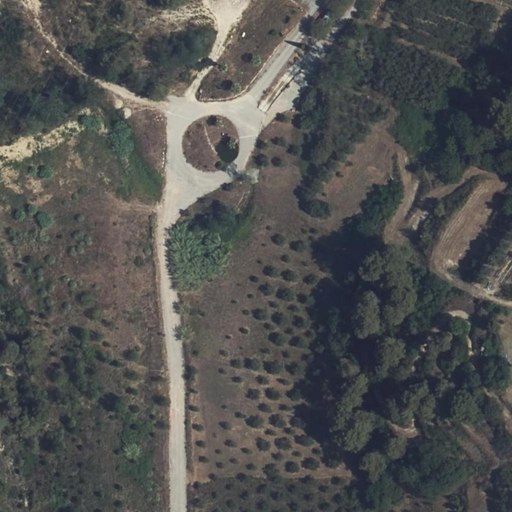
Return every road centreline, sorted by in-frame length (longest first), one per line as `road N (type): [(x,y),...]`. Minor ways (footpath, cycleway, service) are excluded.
road 1 (track): [(193,178),(175,202),(166,238),(179,511)]
road 2 (track): [(183,116),(83,73),(49,36),(32,0)]
road 3 (unclassified): [(249,139),(234,111),(208,105),(183,116),(172,136),(176,162),(193,178)]
